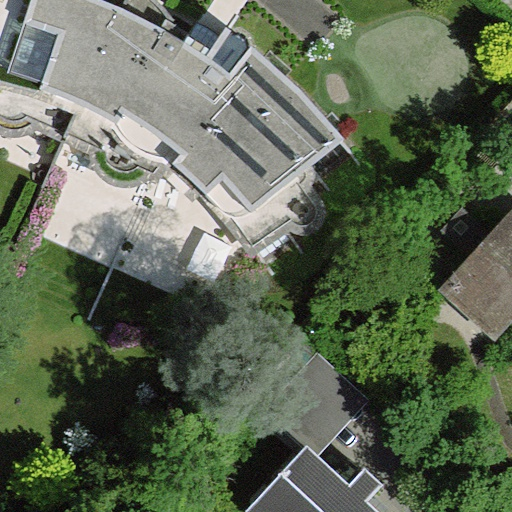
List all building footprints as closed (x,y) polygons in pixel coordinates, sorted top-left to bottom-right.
[(0,0),(0,109),(67,139),(130,0),(0,0)] [(177,21),(134,0),(130,0),(67,139),(157,180),(165,170),(195,198),(203,191),(255,252),(293,227),(303,231),(316,230),(323,221),(322,206),(309,188),(314,178),(309,171),(347,142),(297,87),(229,30),(215,52),(175,26),(177,21)] [(476,262),(450,289),(497,328),(511,311),(511,222),(497,239),(476,262)] [(476,262),(497,239),(482,225),(461,247),(476,262)] [(328,435),(366,392),(324,353),(285,396),(328,435)] [(374,511),(306,449),(254,508),(258,511),(374,511)]
